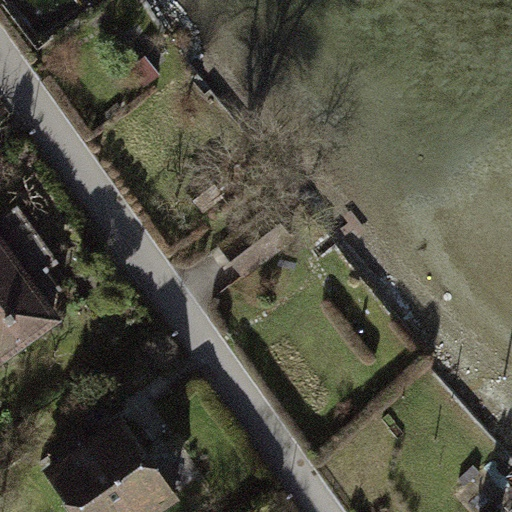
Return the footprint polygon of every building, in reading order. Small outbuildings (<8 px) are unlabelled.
[(184,187),(196,203),(212,191),(200,175),(184,187)] [(0,348),(45,316),(35,300),(37,298),(35,294),(32,297),(21,281),(37,269),(38,270),(41,267),(51,259),(11,203),(0,210),(0,348)] [(215,243),(236,271),(284,235),(263,207),(215,243)] [(54,491),(68,511),(140,511),(167,494),(116,419),(74,447),(67,435),(44,450),(52,462),(40,470),(54,491)] [(28,478),(42,499),(54,491),(40,470),(28,478)]
